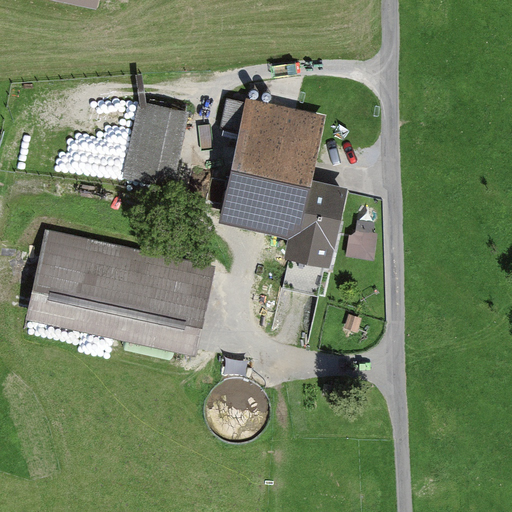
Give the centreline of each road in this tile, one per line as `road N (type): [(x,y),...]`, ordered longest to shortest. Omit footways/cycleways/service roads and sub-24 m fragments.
road 1 (track): [(0,212),(35,186),(175,208),(248,245),(231,337),(292,365),(398,366)]
road 2 (unclassified): [(387,0),(405,511)]
road 3 (track): [(387,64),(267,66),(221,79),(206,100),(175,208)]
